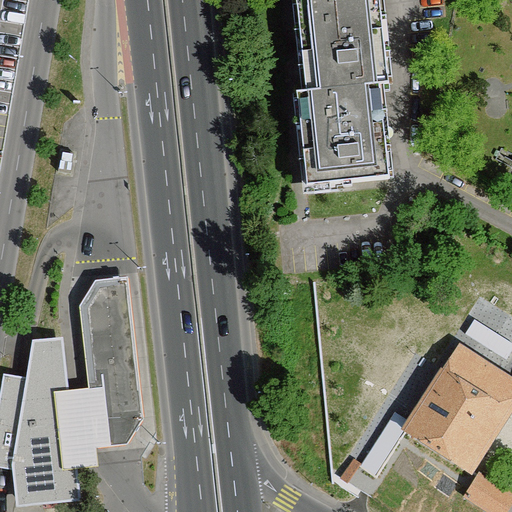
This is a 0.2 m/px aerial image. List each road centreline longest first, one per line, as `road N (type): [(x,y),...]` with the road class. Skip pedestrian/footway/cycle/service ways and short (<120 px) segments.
road 1 (primary): [(144,0),(201,511)]
road 2 (primary): [(233,453),(189,0)]
road 3 (residential): [(46,0),(0,281)]
road 4 (unknown): [(511,332),(481,322),(456,329),(379,408)]
